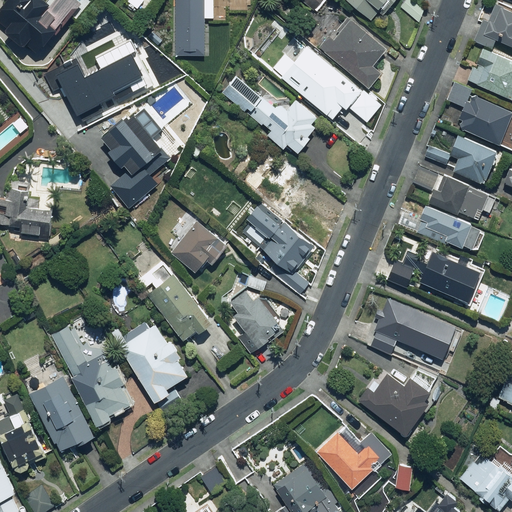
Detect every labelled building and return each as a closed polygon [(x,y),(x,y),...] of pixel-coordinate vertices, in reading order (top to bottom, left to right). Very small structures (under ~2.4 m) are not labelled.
[(35,35),(46,45),(83,2),(80,0),(50,0),(51,0),(50,0),(8,0),(0,9),(13,21),(5,31),(24,48),(35,35)] [(176,0),(177,53),(207,53),(207,17),(217,17),(216,0),(176,0)] [(347,0),(372,21),(383,8),(388,11),(396,0),(347,0)] [(495,45),(497,38),(511,43),(511,8),(495,1),(488,20),(484,18),(476,38),(495,45)] [(350,16),(323,47),(370,87),(382,72),(372,64),(387,47),(350,16)] [(42,75),(51,93),(63,87),(76,113),(112,95),(115,101),(147,85),(131,54),(137,51),(132,40),(95,58),(101,71),(85,78),(75,58),(42,75)] [(311,44),(285,75),(337,117),(344,108),(348,111),(366,89),(311,44)] [(468,79),(511,95),(511,56),(483,46),(475,66),(473,65),(468,79)] [(239,74),(224,92),(271,129),(268,133),(285,148),(289,143),(299,150),(310,136),(308,134),(315,125),(313,123),(320,115),(297,96),(285,111),(239,74)] [(459,125),(511,146),(511,107),(475,92),(473,98),(469,97),(473,87),(455,80),(448,97),(463,103),(457,117),(462,119),(459,125)] [(112,128),(113,130),(104,137),(112,147),(109,150),(123,167),(126,164),(133,172),(126,178),(122,174),(110,185),(131,208),(160,183),(152,173),(172,155),(153,133),(160,127),(146,110),(138,116),(136,113),(127,120),(126,118),(112,128)] [(459,158),(454,168),(486,181),(499,149),(458,132),(449,154),(459,158)] [(449,151),(432,144),(428,155),(446,162),(449,151)] [(288,161),(271,180),(255,167),(245,178),(289,218),(305,200),(295,191),(306,178),(288,161)] [(432,189),(434,185),(438,187),(445,173),(420,162),(412,180),(432,189)] [(478,216),(489,193),(445,173),(438,187),(434,185),(432,189),(430,194),(478,216)] [(54,199),(28,197),(29,189),(10,187),(9,199),(0,197),(0,222),(9,223),(8,234),(50,238),(53,205),(54,199)] [(486,231),(481,228),(482,226),(426,202),(420,215),(424,217),(420,227),(472,249),(474,245),(479,247),(486,231)] [(288,220),(284,225),(258,204),(248,216),(274,237),(265,249),(295,273),(297,271),(318,245),(288,220)] [(172,248),(196,270),(208,257),(214,262),(230,245),(199,217),(172,248)] [(410,249),(406,262),(394,258),(387,278),(408,285),(414,266),(425,271),(421,281),(472,302),(488,262),(463,251),(460,258),(426,243),(423,253),(410,249)] [(215,321),(176,272),(166,260),(139,282),(144,288),(152,281),(157,287),(148,293),(184,338),(199,327),(203,331),(215,321)] [(267,280),(248,275),(245,285),(264,290),(267,280)] [(231,300),(238,309),(233,313),(259,345),(277,331),(272,324),(281,317),(260,291),(253,297),(246,288),(231,300)] [(445,355),(458,324),(389,296),(376,328),(445,355)] [(156,400),(171,390),(169,387),(189,374),(179,358),(183,356),(172,338),(168,341),(153,318),(118,340),(156,400)] [(92,359),(74,325),(54,335),(99,425),(115,417),(113,412),(131,403),(122,384),(125,382),(117,365),(111,368),(104,353),(92,359)] [(380,380),(375,376),(359,397),(407,432),(433,396),(427,392),(434,382),(404,361),(394,374),(387,369),(380,380)] [(511,362),(500,395),(511,399),(511,362)] [(30,393),(59,449),(84,436),(86,440),(96,434),(66,375),(30,393)] [(49,455),(25,409),(0,421),(0,432),(19,470),(49,455)] [(316,449),(363,497),(385,476),(375,465),(392,449),(372,427),(356,442),(340,426),(316,449)] [(511,453),(501,444),(491,457),(482,450),(461,477),(500,507),(510,493),(511,494),(511,453)] [(0,511),(22,511),(14,493),(17,492),(0,454),(0,511)] [(275,482),(288,502),(271,511),(351,511),(341,495),(337,498),(312,459),(275,482)] [(214,468),(202,477),(214,493),(226,484),(214,468)] [(44,483),(25,495),(36,511),(47,511),(58,505),(44,483)] [(463,511),(454,504),(459,499),(447,489),(427,511),(463,511)] [(383,511),(391,500),(382,490),(368,511),(383,511)]
